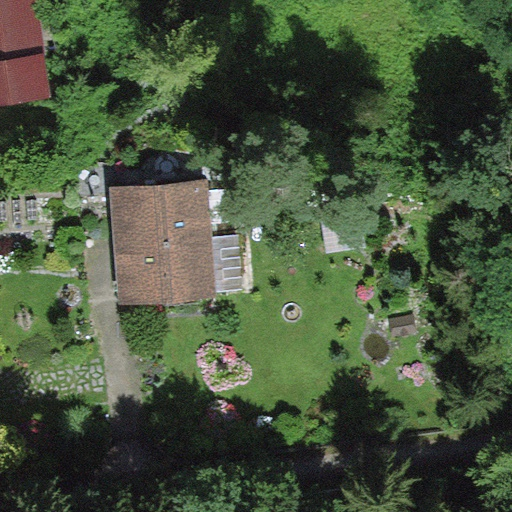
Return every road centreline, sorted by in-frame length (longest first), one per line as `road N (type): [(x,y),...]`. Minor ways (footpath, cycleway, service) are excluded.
road 1 (track): [(511,440),(0,506)]
road 2 (track): [(128,486),(103,284)]
